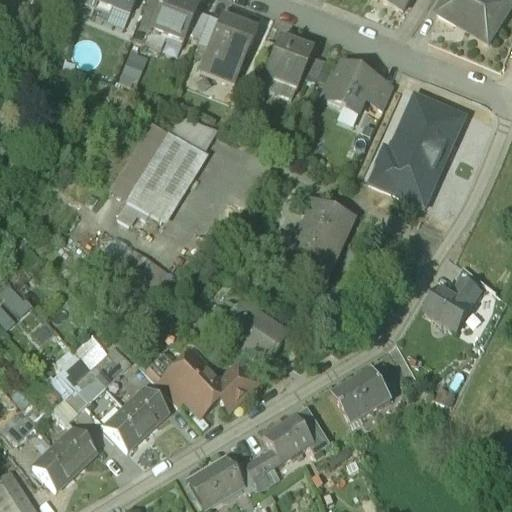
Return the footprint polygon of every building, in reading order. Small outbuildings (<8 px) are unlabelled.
[(137,0),(97,0),(96,4),(95,7),(128,21),(137,0)] [(197,11),(169,0),(162,0),(161,5),(151,29),(140,24),(131,45),(160,57),(166,42),(182,48),(186,38),(196,15),(197,11)] [(150,0),(140,24),(151,29),(161,5),(150,0)] [(377,0),(404,16),(413,0),(377,0)] [(511,12),(511,4),(504,0),(448,0),(437,19),(488,51),(511,12)] [(208,20),(196,15),(186,38),(199,43),(208,20)] [(220,25),(208,20),(199,43),(197,48),(208,53),(220,25)] [(255,35),(221,21),(220,25),(208,53),(200,73),(234,87),(255,35)] [(266,44),(257,64),(268,69),(277,49),(266,44)] [(311,58),(278,45),(277,49),(268,69),(265,78),(297,91),(300,85),(309,62),(311,58)] [(118,84),(133,90),(144,60),(128,55),(118,84)] [(324,68),(309,62),(300,85),(314,90),(324,68)] [(358,77),(349,73),(349,74),(340,70),(334,83),(331,81),(321,105),(344,115),(347,109),(361,115),(368,101),(372,103),(379,88),(357,78),(358,77)] [(297,91),(265,78),(258,94),(291,107),(297,91)] [(393,93),(380,87),(379,88),(372,103),(370,109),(383,115),(393,93)] [(460,120),(415,100),(403,128),(448,149),(460,120)] [(180,123),(169,141),(204,163),(218,140),(180,123)] [(432,183),(448,149),(403,128),(390,155),(385,152),(369,186),(424,211),(436,185),(432,183)] [(162,232),(204,163),(169,141),(151,131),(109,199),(127,210),(140,218),(162,232)] [(276,241),(267,262),(328,289),(356,227),(307,205),(299,222),(304,225),(293,248),(276,241)] [(130,236),(140,218),(127,210),(117,228),(130,236)] [(112,284),(133,257),(115,245),(94,272),(112,284)] [(168,281),(133,257),(112,284),(149,309),(168,281)] [(458,285),(461,287),(478,298),(481,299),(484,289),(464,274),(458,285)] [(461,287),(451,303),(451,304),(468,314),(478,298),(461,287)] [(451,303),(439,296),(426,317),(456,335),(469,314),(468,314),(451,304),(451,303)] [(287,341),(240,309),(218,342),(264,373),(287,341)] [(91,347),(75,361),(95,383),(113,366),(107,360),(98,352),(97,353),(91,347)] [(124,377),(132,370),(115,352),(107,360),(113,366),(124,377)] [(144,376),(156,388),(164,380),(176,368),(165,357),(144,376)] [(60,385),(71,398),(75,395),(78,399),(95,383),(75,361),(61,374),(66,379),(60,385)] [(193,365),(170,387),(185,403),(198,416),(220,395),(223,399),(223,402),(220,406),(228,415),(249,395),(239,384),(237,386),(228,377),(219,385),(217,383),(213,386),(193,365)] [(106,394),(124,377),(113,366),(95,383),(106,394)] [(244,374),(237,369),(228,377),(237,386),(239,384),(249,395),(258,387),(244,374)] [(385,370),(374,377),(387,398),(398,390),(385,370)] [(374,377),(333,402),(352,433),(393,408),(387,398),(374,377)] [(170,387),(164,380),(156,388),(177,411),(185,403),(170,387)] [(89,409),(106,394),(95,383),(78,399),(89,409)] [(144,394),(124,413),(147,437),(167,418),(144,394)] [(77,421),(89,409),(78,399),(75,395),(71,398),(62,406),(77,421)] [(51,416),(55,413),(42,399),(38,402),(42,406),(51,416)] [(19,419),(24,423),(42,406),(38,402),(37,402),(19,419)] [(51,416),(42,406),(24,423),(34,434),(52,417),(51,416)] [(65,432),(77,421),(62,406),(55,413),(51,416),(52,417),(65,432)] [(124,413),(103,432),(126,456),(147,437),(124,413)] [(330,449),(307,413),(297,419),(297,420),(314,447),(308,451),(315,459),(330,449)] [(297,420),(262,441),(272,456),(279,468),(308,451),(314,447),(297,420)] [(18,450),(34,434),(24,423),(7,439),(18,450)] [(73,435),(52,454),(75,478),(95,459),(73,435)] [(52,454),(32,473),(54,497),(75,478),(52,454)] [(272,456),(244,472),(256,491),(259,495),(270,488),(264,478),(272,472),(279,468),(272,456)] [(225,465),(189,487),(204,511),(209,511),(242,492),(233,476),(225,465)] [(244,472),(243,470),(233,476),(242,492),(246,497),(256,491),(244,472)] [(280,486),(272,472),(264,478),(270,488),(272,491),(280,486)] [(14,489),(9,480),(10,480),(9,479),(0,484),(0,511),(29,511),(28,510),(29,509),(28,508),(27,509),(22,500),(22,498),(21,499),(15,490),(16,490),(15,488),(14,489)]
